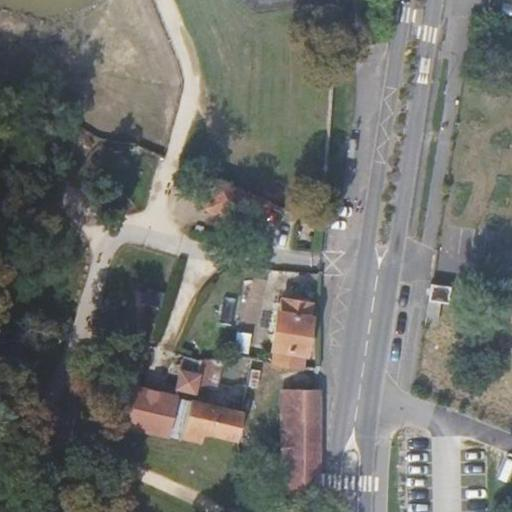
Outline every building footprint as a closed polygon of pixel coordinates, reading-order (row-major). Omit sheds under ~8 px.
[(255,229),(267,203),(215,180),(204,208),(255,229)] [(451,287),(432,284),(430,299),(449,302),(451,287)] [(310,304),(283,299),(271,362),(299,367),(310,304)] [(438,318),(440,301),(430,299),(427,317),(438,318)] [(231,473),(237,475),(243,479),(245,466),(231,462),(241,413),(201,404),(211,360),(201,362),(184,357),(175,398),(115,385),(105,421),(167,436),(169,435),(181,437),(182,439),(198,442),(194,464),(231,473)] [(284,502),(303,502),(319,501),(318,391),(284,391),(284,502)] [(0,511),(8,511),(10,502),(0,499),(0,511)]
